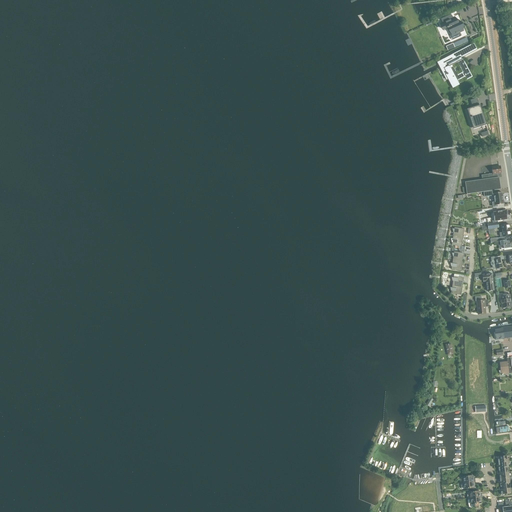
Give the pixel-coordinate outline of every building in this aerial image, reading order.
[(444,29),(450,27),(453,35),(462,31),(458,21),(456,22),(454,18),(453,18),(451,15),(441,19),(443,23),(441,23),(444,29)] [(466,38),(446,47),(448,51),(468,42),(466,38)] [(459,85),(459,84),(458,82),(465,77),(466,79),(466,80),(472,77),(463,59),(461,60),(460,58),(471,52),(468,47),(472,45),(472,44),(440,61),(451,55),(454,61),(447,64),(449,66),(444,69),(447,73),(446,74),(447,75),(448,75),(449,78),(448,79),(449,79),(450,82),(450,83),(453,88),(459,85)] [(473,108),(467,109),(473,129),(487,125),(480,105),(479,105),(473,108)] [(467,194),(501,189),(500,189),(498,177),(499,177),(497,177),(497,173),(501,173),(500,166),(492,167),(493,174),(482,175),(482,180),(465,182),(467,194)] [(484,196),(487,196),(493,195),(494,202),(492,203),(493,207),(497,206),(497,205),(504,204),(502,192),(496,193),(495,190),(484,192),(484,196)] [(494,221),(493,221),(493,223),(498,222),(497,221),(507,219),(506,210),(493,212),(493,213),(494,221)] [(488,224),(489,231),(489,234),(494,233),(494,230),(495,228),(498,227),(498,222),(493,223),(488,224)] [(500,237),(511,235),(509,224),(501,226),(502,232),(499,233),(500,237)] [(453,236),(463,238),(463,237),(464,229),(454,228),(454,229),(453,229),(454,233),(453,236)] [(452,243),(452,245),(461,246),(463,238),(453,236),(453,239),(451,239),(452,243)] [(501,249),(511,247),(511,242),(511,240),(506,241),(506,240),(500,241),(501,249)] [(511,250),(503,252),(503,255),(504,255),(504,256),(505,259),(507,259),(508,264),(509,264),(511,263),(511,250)] [(454,253),(452,253),(453,258),(453,261),(463,262),(463,257),(465,257),(466,254),(464,254),(464,253),(454,252),(454,253)] [(491,262),(490,262),(491,265),(492,265),(492,267),(494,266),(495,269),(496,269),(502,268),(501,263),(501,264),(500,259),(501,259),(505,259),(504,256),(504,255),(503,255),(499,256),(499,257),(495,257),(495,256),(491,257),(491,262)] [(453,263),(451,263),(452,267),(452,269),(461,270),(463,270),(464,267),(462,267),(463,262),(453,261),(453,263)] [(486,281),(487,291),(494,290),(492,274),(482,275),(483,282),(486,281)] [(454,278),(452,278),(453,281),(452,285),(462,286),(463,278),(454,276),(454,278)] [(452,288),(451,288),(451,292),(451,293),(461,295),(462,287),(462,286),(452,285),(452,288)] [(502,305),(501,305),(502,307),(503,308),(505,308),(505,307),(511,307),(509,295),(501,296),(501,300),(501,301),(501,303),(502,303),(502,305)] [(478,314),(485,313),(484,300),(481,300),(481,296),(475,297),(475,301),(477,301),(478,314)] [(496,340),(507,338),(505,327),(494,329),(496,340)] [(511,373),(511,369),(510,357),(506,357),(507,359),(507,362),(499,362),(501,375),(502,375),(503,375),(503,374),(505,374),(505,375),(505,374),(511,373)] [(470,504),(469,505),(469,507),(471,507),(479,507),(479,504),(481,503),(480,497),(470,498),(470,504)]
